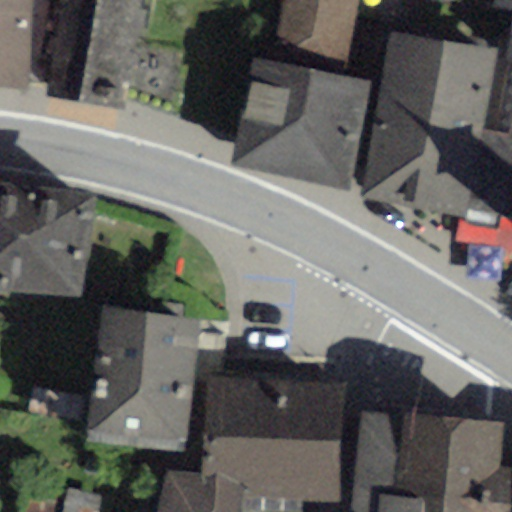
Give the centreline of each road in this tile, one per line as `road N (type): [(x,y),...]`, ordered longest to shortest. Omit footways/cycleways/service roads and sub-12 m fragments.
road 1 (primary): [(358,264),(187,182),(0,137)]
road 2 (residential): [(358,264),(343,511)]
road 3 (primary): [(498,351),(358,264)]
